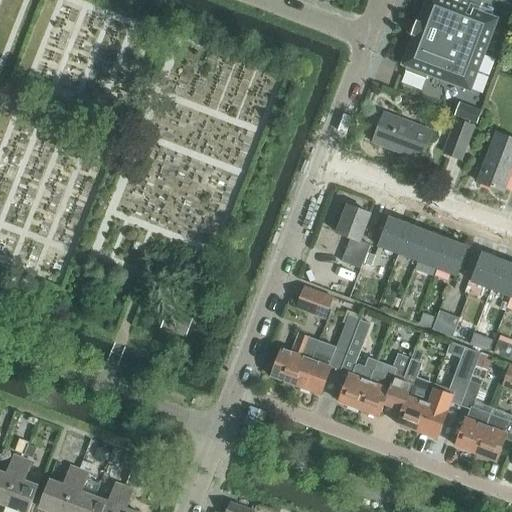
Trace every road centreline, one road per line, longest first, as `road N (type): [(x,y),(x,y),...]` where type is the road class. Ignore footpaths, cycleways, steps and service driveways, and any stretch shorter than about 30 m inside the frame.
road 1 (residential): [(511,499),(237,393)]
road 2 (residential): [(237,393),(324,164)]
road 3 (residential): [(511,236),(324,164)]
road 4 (residential): [(324,164),(368,40)]
road 5 (residential): [(189,511),(237,393)]
